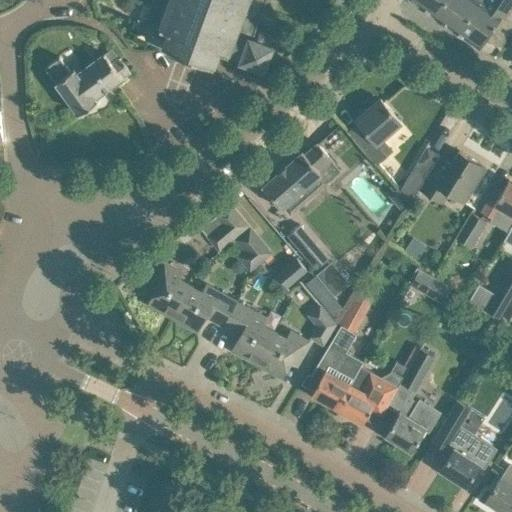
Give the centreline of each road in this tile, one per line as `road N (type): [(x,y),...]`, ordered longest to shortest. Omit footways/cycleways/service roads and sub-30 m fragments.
road 1 (residential): [(401,511),(162,381),(142,408)]
road 2 (residential): [(97,219),(174,190),(316,70)]
road 3 (unclassified): [(335,511),(142,408)]
road 4 (residential): [(25,187),(5,31),(39,0)]
road 5 (residential): [(3,345),(97,219)]
road 6 (residential): [(511,105),(378,25)]
